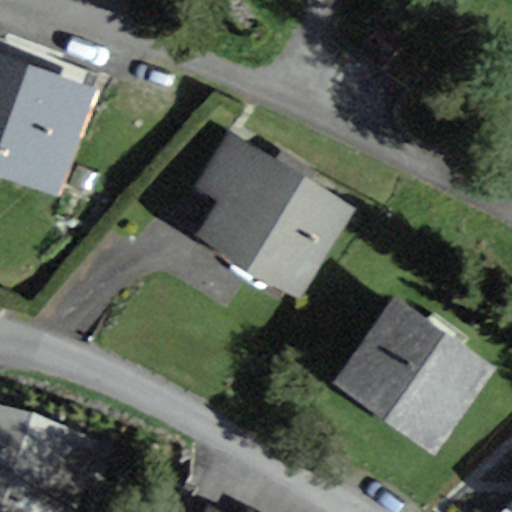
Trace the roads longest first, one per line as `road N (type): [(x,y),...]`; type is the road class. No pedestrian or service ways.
road 1 (residential): [(511,206),(248,84),(4,0)]
road 2 (residential): [(342,511),(127,381)]
road 3 (residential): [(0,331),(127,381)]
